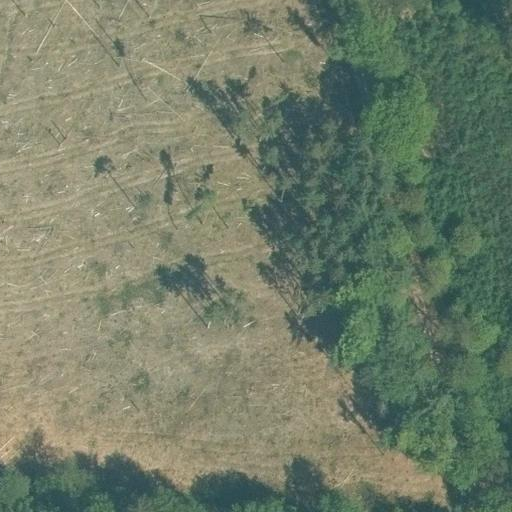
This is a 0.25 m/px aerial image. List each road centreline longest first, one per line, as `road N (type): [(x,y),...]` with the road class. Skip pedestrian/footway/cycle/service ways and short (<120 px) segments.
road 1 (track): [(340,0),(473,511)]
road 2 (track): [(0,492),(213,511)]
